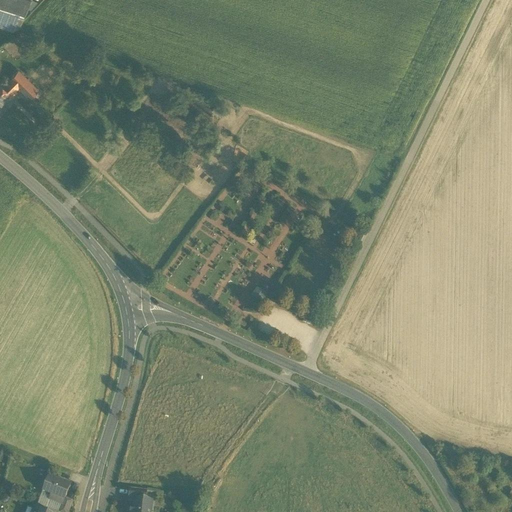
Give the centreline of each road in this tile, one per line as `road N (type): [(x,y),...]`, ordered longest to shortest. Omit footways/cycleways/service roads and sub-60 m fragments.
road 1 (secondary): [(458,511),(422,454),(374,406),(167,310),(125,308)]
road 2 (track): [(485,0),(319,343)]
road 3 (tertiary): [(86,511),(122,388),(125,308)]
road 4 (secondary): [(125,308),(108,265),(79,230),(0,160)]
